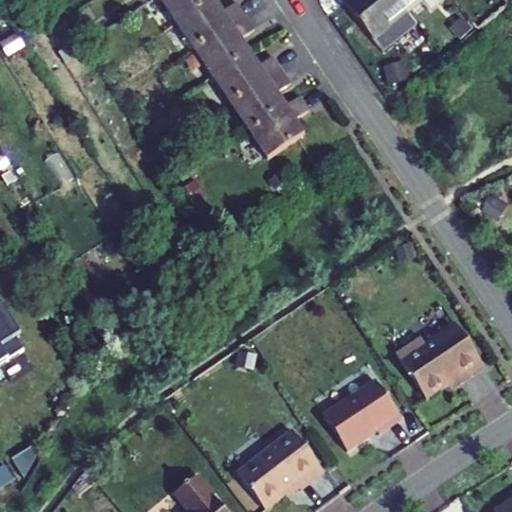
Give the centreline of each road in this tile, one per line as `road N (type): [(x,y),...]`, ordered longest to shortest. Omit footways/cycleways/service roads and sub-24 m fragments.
road 1 (residential): [(292,0),(511,322)]
road 2 (residential): [(381,511),(511,424)]
